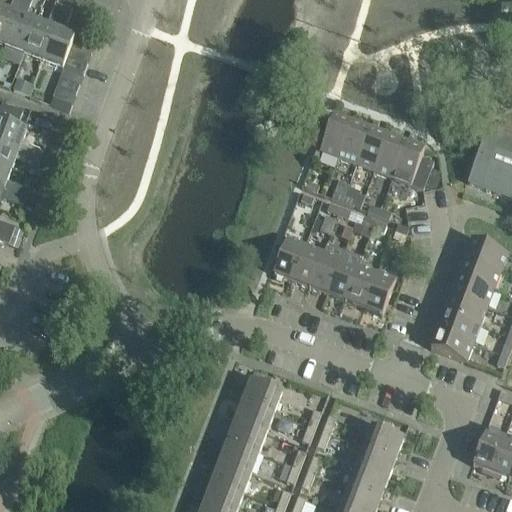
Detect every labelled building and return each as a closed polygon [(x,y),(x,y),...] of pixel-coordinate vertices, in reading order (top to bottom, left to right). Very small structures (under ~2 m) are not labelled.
[(13,0),(9,14),(0,10),(0,47),(4,50),(23,0),(13,0)] [(26,20),(33,0),(23,0),(4,50),(23,57),(36,24),(26,20)] [(58,0),(57,6),(64,9),(67,0),(58,0)] [(75,0),(67,0),(64,9),(72,12),(77,0),(75,0)] [(56,6),(47,28),(36,24),(23,57),(43,64),(64,9),(57,6),(56,6)] [(64,35),(72,12),(64,9),(43,64),(63,72),(63,71),(67,60),(71,49),(75,40),(75,39),(64,35)] [(95,47),(75,40),(71,49),(92,57),(95,47)] [(92,57),(71,49),(67,60),(88,68),(92,57)] [(88,68),(67,60),(63,71),(83,78),(88,68)] [(63,72),(60,81),(80,88),(83,78),(63,71),(63,72)] [(80,88),(60,81),(56,91),(76,98),(80,88)] [(28,100),(33,88),(17,82),(12,94),(28,100)] [(53,100),(72,108),(76,98),(56,91),(53,100)] [(2,108),(0,112),(0,124),(18,131),(23,117),(2,108)] [(333,120),(320,156),(339,163),(353,127),(333,120)] [(0,147),(41,163),(53,167),(57,157),(45,152),(44,154),(22,146),(26,134),(18,131),(0,124),(0,147)] [(353,127),(339,163),(357,170),(371,134),(353,127)] [(371,134),(357,170),(375,176),(388,140),(371,134)] [(511,145),(487,136),(468,186),(511,203),(511,145)] [(388,140),(375,176),(392,183),(406,147),(388,140)] [(0,147),(0,169),(11,173),(15,163),(50,176),(53,167),(41,163),(0,147)] [(422,162),(424,154),(406,147),(392,183),(423,195),(434,166),(422,162)] [(30,193),(7,184),(11,173),(0,169),(0,190),(27,201),(30,193)] [(308,186),(306,193),(316,197),(319,190),(308,186)] [(0,203),(1,201),(23,209),(27,201),(0,190),(0,203)] [(334,195),(331,203),(342,207),(345,200),(334,195)] [(371,195),(368,203),(391,210),(393,203),(371,195)] [(314,202),(304,198),(301,205),(312,209),(314,202)] [(353,211),(356,203),(345,200),(342,207),(353,211)] [(329,208),(327,215),(338,219),(341,212),(329,208)] [(370,209),(367,216),(378,221),(381,213),(370,209)] [(348,223),(351,216),(341,212),(338,219),(348,223)] [(389,225),(391,217),(381,213),(378,221),(389,225)] [(365,221),(363,229),(373,233),(376,225),(365,221)] [(15,231),(0,224),(0,233),(12,238),(15,231)] [(384,237),(387,229),(376,225),(373,233),(384,237)] [(406,240),(409,232),(398,228),(395,236),(406,240)] [(12,238),(12,239),(21,242),(24,234),(15,231),(12,238)] [(0,244),(9,248),(12,239),(12,238),(0,233),(0,244)] [(12,239),(9,248),(18,251),(21,243),(12,239)] [(287,242),(273,278),(292,285),(306,249),(287,242)] [(508,257),(472,244),(465,262),(501,276),(508,257)] [(328,299),(345,254),(327,247),(324,256),(310,292),(328,299)] [(306,249),(292,285),(310,292),(324,256),(306,249)] [(345,254),(328,299),(346,306),(359,270),(363,261),(345,254)] [(501,276),(465,262),(458,280),(494,294),(501,276)] [(364,312),(378,277),(359,270),(346,306),(364,312)] [(382,319),(396,283),(378,277),(364,312),(382,319)] [(494,294),(458,280),(451,298),(487,312),(494,294)] [(487,312),(451,298),(444,316),(480,330),(487,312)] [(480,330),(444,316),(438,334),(474,348),(480,330)] [(431,353),(467,366),(474,348),(438,334),(431,353)] [(511,350),(505,347),(500,358),(508,361),(511,350)] [(496,369),(504,372),(508,361),(500,358),(496,369)] [(282,396),(250,384),(242,405),(274,417),(282,396)] [(511,406),(511,397),(502,394),(499,401),(511,406)] [(234,425),(266,437),(274,417),(242,405),(234,425)] [(321,417),(314,414),(308,430),(315,432),(321,417)] [(336,422),(328,420),(322,435),(330,438),(336,422)] [(227,445),(259,457),(266,437),(234,425),(227,445)] [(302,446),(309,449),(315,432),(308,430),(302,446)] [(403,442),(372,430),(364,451),(396,463),(403,442)] [(486,433),(473,469),(491,476),(505,440),(486,433)] [(316,451),(324,454),(330,438),(322,435),(316,451)] [(511,442),(505,440),(491,476),(509,483),(511,475),(511,442)] [(219,465),(251,477),(259,457),(227,445),(219,465)] [(356,471),(388,483),(396,463),(364,451),(356,471)] [(306,457),(298,454),(292,470),(300,473),(306,457)] [(321,463),(313,460),(307,476),(315,478),(321,463)] [(251,477),(219,465),(211,486),(243,498),(251,477)] [(286,486),(294,489),(300,473),(292,470),(286,486)] [(348,491),(380,503),(388,483),(356,471),(348,491)] [(301,492),(308,494),(315,478),(307,476),(301,492)] [(237,511),(243,498),(211,486),(204,506),(220,511),(237,511)] [(376,511),(380,503),(348,491),(341,511),(376,511)] [(285,511),(291,497),(283,495),(277,510),(281,511),(285,511)] [(301,511),(305,503),(298,500),(293,511),(301,511)]
